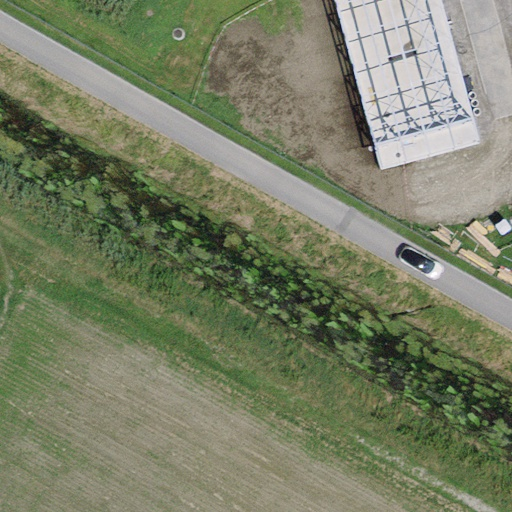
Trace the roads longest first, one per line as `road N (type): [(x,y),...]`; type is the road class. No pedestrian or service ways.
road 1 (unclassified): [(511,314),(0,25)]
road 2 (track): [(0,245),(472,511)]
